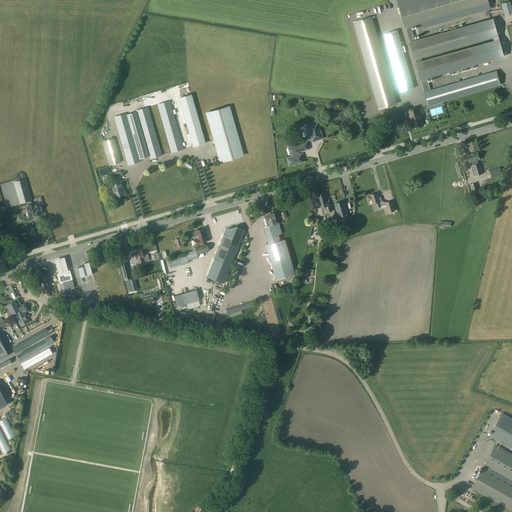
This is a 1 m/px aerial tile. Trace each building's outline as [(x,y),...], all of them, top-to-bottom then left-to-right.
[(490,8),(487,0),(397,0),(420,79),(500,57),(495,40),(421,61),(420,57),(493,36),(488,18),(416,40),(411,25),(421,23),(422,27),(490,8)] [(378,109),(397,104),(372,17),(353,22),(378,109)] [(385,34),(401,92),(414,88),(398,31),(385,34)] [(427,106),(500,84),(496,71),(430,90),(427,77),(420,79),(424,92),(423,92),(427,106)] [(191,94),(179,98),(193,146),(205,143),(191,94)] [(157,105),(171,153),(183,149),(169,101),(157,105)] [(126,113),(113,117),(128,165),(140,162),(139,159),(149,157),(149,160),(162,156),(148,107),(135,111),(135,112),(127,115),(126,113)] [(220,160),(242,154),(228,107),(207,113),(220,160)] [(421,108),(419,108),(418,107),(407,111),(412,129),(424,126),(420,114),(422,114),(421,108)] [(10,120),(11,113),(0,112),(0,147),(9,148),(9,143),(2,143),(2,138),(6,139),(9,137),(9,128),(0,127),(0,119),(4,120),(10,120)] [(390,115),(394,129),(403,127),(399,113),(390,115)] [(312,141),(323,138),(318,123),(307,126),(312,141)] [(108,159),(110,165),(119,162),(118,156),(119,156),(114,138),(102,142),(107,159),(108,159)] [(287,148),(289,155),(293,154),(294,156),(287,158),(287,159),(287,160),(287,161),(288,162),(289,166),(293,165),(294,165),(295,165),(296,164),(304,162),(302,154),(298,155),(298,152),(309,149),(307,143),(287,148)] [(480,163),(478,164),(477,160),(479,159),(479,158),(480,158),(479,153),(477,153),(477,152),(468,155),(470,162),(473,161),(474,165),(472,166),(475,176),(483,173),(480,163)] [(502,174),(500,167),(489,171),(492,178),(502,174)] [(114,178),(115,182),(109,183),(110,187),(108,188),(107,189),(108,192),(110,193),(112,192),(114,198),(124,195),(119,177),(114,178)] [(14,182),(18,197),(23,195),(25,202),(27,201),(28,205),(27,205),(28,207),(26,208),(27,212),(26,213),(27,216),(28,216),(28,217),(43,213),(40,203),(33,205),(33,204),(31,204),(30,200),(24,179),(14,182)] [(472,188),(476,201),(481,200),(477,187),(472,188)] [(328,199),(327,199),(325,193),(318,195),(320,202),(324,201),(324,203),(325,202),(326,203),(327,203),(329,202),(328,199)] [(378,198),(377,193),(370,195),(370,196),(367,197),(368,201),(372,200),(373,204),(375,203),(377,208),(386,205),(388,213),(395,211),(392,201),(385,203),(381,201),(380,197),(378,198)] [(339,219),(349,216),(344,201),(334,203),(339,219)] [(54,211),(45,214),(48,227),(57,224),(54,211)] [(15,234),(25,232),(22,220),(27,219),(25,213),(10,217),(15,234)] [(263,227),(268,245),(281,241),(280,241),(279,234),(281,234),(278,223),(277,224),(274,213),(266,215),(267,218),(265,218),(267,226),(263,227)] [(224,231),(206,278),(223,284),(244,231),(235,227),(235,228),(224,231)] [(203,241),(205,240),(204,237),(206,236),(205,232),(203,233),(202,229),(195,231),(196,235),(197,239),(201,238),(201,239),(202,239),(203,241)] [(285,240),(280,241),(281,241),(268,245),(266,245),(276,280),(295,274),(285,240)] [(195,248),(197,254),(209,251),(208,250),(207,245),(195,248)] [(141,251),(134,254),(138,266),(145,264),(141,251)] [(54,260),(58,274),(68,271),(64,258),(54,260)] [(125,258),(120,260),(125,280),(130,279),(125,258)] [(87,276),(92,274),(89,262),(83,263),(84,267),(82,267),(82,266),(77,268),(80,278),(85,276),(84,275),(86,275),(87,276)] [(56,271),(59,283),(72,280),(68,268),(56,271)] [(176,285),(186,281),(182,269),(168,274),(170,279),(174,278),(176,285)] [(46,293),(47,295),(53,294),(52,292),(50,292),(47,282),(49,282),(47,278),(46,278),(45,274),(39,276),(44,294),(46,293)] [(142,288),(151,285),(148,274),(139,277),(142,288)] [(136,290),(133,278),(130,279),(125,280),(128,292),(136,290)] [(167,289),(171,306),(176,305),(172,288),(167,289)] [(182,304),(197,300),(195,289),(179,293),(182,304)] [(156,292),(142,296),(142,299),(141,299),(142,304),(144,304),(144,305),(147,304),(151,304),(151,303),(154,302),(153,299),(158,298),(156,292)] [(28,322),(24,312),(27,311),(24,304),(17,307),(14,301),(7,305),(8,306),(7,306),(11,313),(12,314),(14,312),(21,326),(28,322)] [(242,313),(241,311),(253,307),(251,302),(225,310),(227,315),(229,314),(230,317),(242,313)] [(24,372),(43,375),(49,339),(30,336),(24,372)] [(511,418),(507,416),(502,413),(489,436),(511,448),(511,418)] [(511,454),(495,445),(471,488),(511,511),(511,454)]
